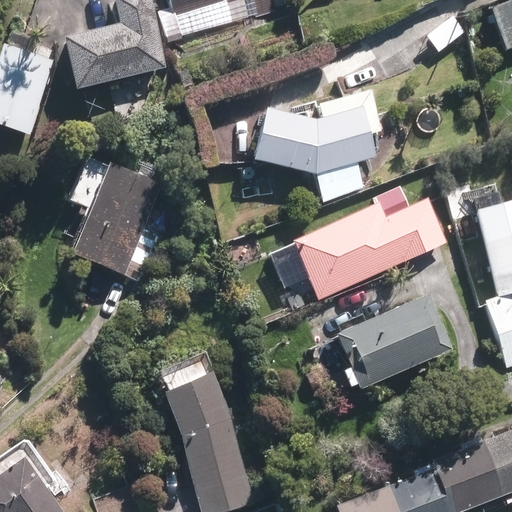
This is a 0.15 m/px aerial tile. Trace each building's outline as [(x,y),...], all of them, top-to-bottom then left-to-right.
[(123,31),(65,44),(74,83),(164,63),(149,0),(128,0),(117,2),(123,31)] [(165,0),(171,18),(230,0),(165,0)] [(511,6),(490,15),(503,49),(511,45),(511,6)] [(58,52),(12,37),(0,77),(0,119),(33,130),(58,52)] [(260,154),(316,168),(373,154),(362,107),(316,118),(272,107),(260,154)] [(157,181),(111,164),(78,249),(124,267),(157,181)] [(511,199),(477,209),(498,291),(511,287),(511,199)] [(380,210),(300,246),(322,294),(444,238),(426,201),(385,220),(380,210)] [(423,299),(342,334),(361,379),(443,344),(423,299)] [(511,300),(488,307),(504,361),(511,358),(511,300)] [(169,389),(185,430),(206,509),(250,498),(228,415),(211,372),(169,389)] [(511,431),(437,461),(438,466),(340,504),(343,511),(457,511),(455,507),(511,484),(511,431)] [(58,511),(24,460),(0,476),(0,511),(58,511)]
